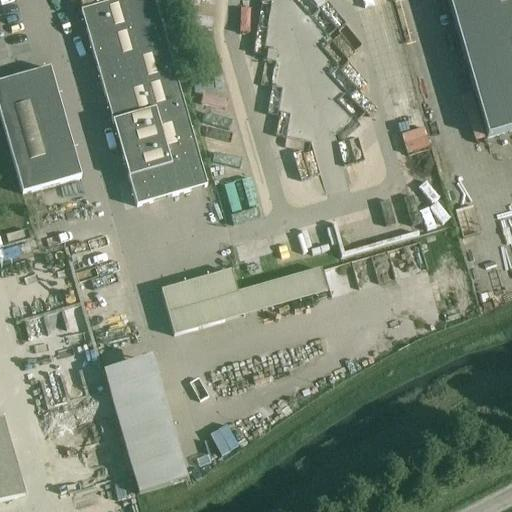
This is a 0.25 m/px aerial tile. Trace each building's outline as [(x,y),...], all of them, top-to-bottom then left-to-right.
[(81,14),(128,181),(136,209),(207,188),(152,0),(70,0),(71,3),(79,1),(83,13),(81,14)] [(511,0),(446,0),(487,140),(511,132),(511,0)] [(275,29),(274,51),(283,52),(285,29),(275,29)] [(0,118),(22,196),(81,179),(50,71),(0,84),(0,118)] [(503,249),(511,245),(511,210),(507,195),(487,201),(503,249)] [(237,296),(231,275),(231,274),(161,294),(174,338),(244,318),(244,317),(327,294),(320,272),(237,296)] [(108,322),(91,322),(91,341),(108,341),(108,322)] [(141,496),(187,483),(152,360),(106,374),(104,375),(139,496),(141,496)] [(265,404),(244,418),(255,435),(276,421),(265,404)] [(0,504),(24,498),(2,421),(0,421),(0,504)]
